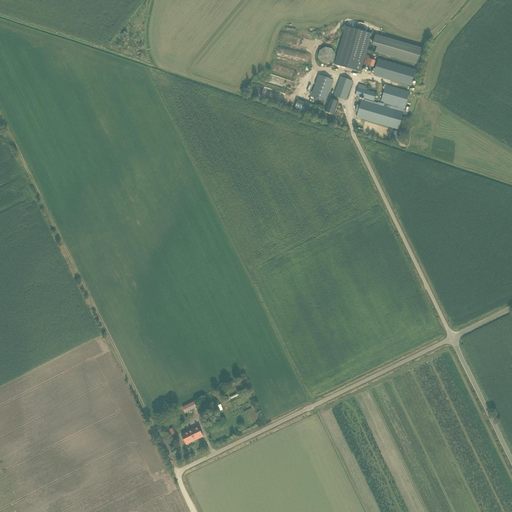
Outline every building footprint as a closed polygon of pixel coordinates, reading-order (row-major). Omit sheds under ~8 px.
[(372,34),(361,31),(362,27),(358,25),(356,29),(351,28),(352,26),(349,25),(348,27),(346,26),(334,65),(361,72),(372,34)] [(375,35),(372,45),(377,47),(375,53),(418,65),(422,48),(375,35)] [(321,63),(328,65),(334,61),(335,55),(332,49),(325,47),(320,51),(318,57),(321,63)] [(373,75),(411,86),(416,69),(378,58),(373,75)] [(319,75),(311,96),(326,101),(327,98),(334,80),(319,75)] [(352,81),(340,77),(333,96),(346,100),(352,81)] [(374,101),(376,93),(365,90),(366,86),(359,84),(356,96),(374,101)] [(381,101),(405,108),(410,92),(386,85),(381,101)] [(327,107),(325,112),(333,115),(338,102),(327,98),(326,101),(329,102),(327,106),(327,107)] [(310,104),(298,99),(294,109),(306,114),(310,104)] [(356,117),(399,130),(404,110),(378,102),(377,103),(365,99),(364,101),(361,100),(360,106),(357,105),(355,111),(358,112),(356,117)] [(392,137),(398,139),(400,132),(394,130),(392,137)] [(194,402),(183,407),(185,413),(196,407),(194,402)] [(169,430),(180,424),(176,417),(165,423),(169,430)] [(203,436),(198,427),(186,433),(182,435),(186,444),(203,436)]
